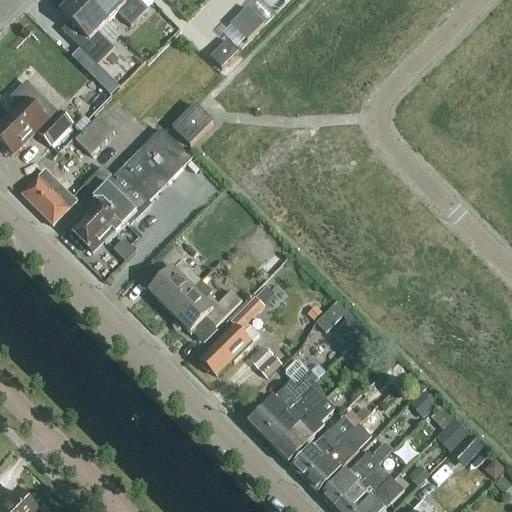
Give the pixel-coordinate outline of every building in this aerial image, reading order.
[(108,26),(81,0),(77,0),(61,16),(83,38),(75,47),(80,52),(98,70),(115,52),(98,36),(108,26)] [(118,0),(81,0),(108,26),(118,17),(131,30),(149,13),(135,0),(121,0),(120,2),(118,0)] [(370,0),(282,87),(305,110),(416,0),(370,0)] [(265,28),(247,11),(239,20),(256,37),(265,28)] [(256,37),(239,20),(231,28),(248,45),(256,37)] [(454,137),(511,81),(511,35),(432,113),(454,137)] [(211,62),(222,73),(238,56),(227,45),(211,62)] [(100,72),(98,70),(80,52),(72,60),(92,80),(100,72)] [(117,95),(124,88),(108,71),(101,78),(117,95)] [(242,105),(245,87),(227,85),(225,103),(242,105)] [(5,127),(0,132),(0,145),(1,147),(1,150),(8,156),(11,157),(13,159),(36,135),(56,116),(27,87),(13,101),(22,110),(17,116),(14,113),(3,124),(5,127)] [(174,133),(191,150),(213,127),(196,110),(174,133)] [(39,138),(51,150),(73,127),(61,116),(39,138)] [(91,160),(114,136),(99,121),(75,144),(76,145),(91,160)] [(370,281),(407,246),(294,127),(285,135),(273,123),(242,153),(261,173),(278,157),(360,245),(347,257),(370,281)] [(114,183),(95,203),(94,204),(99,209),(73,235),(93,255),(104,244),(107,247),(134,221),(137,224),(143,218),(140,215),(192,164),(163,134),(114,183)] [(23,199),(54,230),(77,207),(46,175),(23,199)] [(511,321),(438,243),(397,281),(406,291),(423,275),(511,368),(511,321)] [(130,249),(119,259),(125,266),(136,255),(130,249)] [(150,296),(171,316),(202,285),(182,265),(185,263),(175,252),(155,271),(165,281),(150,296)] [(202,285),(171,316),(191,337),(206,322),(216,332),(242,306),(232,295),(219,308),(210,299),(213,296),(202,285)] [(431,286),(417,299),(425,308),(439,295),(431,286)] [(267,292),(257,302),(263,308),(273,298),(267,292)] [(201,365),(203,366),(201,368),(209,376),(211,374),(216,380),(231,364),(234,367),(254,348),(241,334),(265,309),(263,308),(257,302),(256,301),(232,325),(236,330),(201,365)] [(448,305),(436,319),(446,328),(459,314),(448,305)] [(317,308),(308,318),(314,323),(323,314),(317,308)] [(333,311),(316,327),(326,337),(342,321),(333,311)] [(372,342),(356,357),(364,364),(380,350),(372,342)] [(272,359),(258,373),(267,383),(282,369),(272,359)] [(248,427),(260,439),(265,435),(266,436),(284,418),(291,413),(314,390),(313,389),(319,383),(310,375),(299,365),(295,364),(286,374),(286,378),(291,384),(248,427)] [(260,439),(275,454),(303,426),(302,425),(310,417),(311,418),(327,403),(334,396),(339,391),(335,386),(322,398),(314,390),(291,413),(284,418),(266,436),(265,435),(260,439)] [(334,396),(327,403),(331,407),(337,400),(334,396)] [(427,397),(416,406),(426,418),(437,409),(427,397)] [(303,426),(275,454),(289,468),(315,442),(313,440),(325,429),(322,426),(336,412),(331,407),(327,403),(311,418),(310,417),(302,425),(303,426)] [(431,421),(444,434),(454,424),(443,411),(431,421)] [(363,427),(360,429),(369,438),(374,433),(371,429),(381,418),(376,414),(371,418),(363,427)] [(292,471),(305,484),(360,429),(363,427),(351,415),(345,421),(331,434),(331,433),(318,445),(315,447),(292,471)] [(469,439),(454,424),(444,434),(459,449),(469,439)] [(360,429),(305,484),(318,497),(342,474),(346,468),(359,454),(355,450),(369,438),(360,429)] [(471,441),(452,461),(460,469),(462,471),(481,451),(471,441)] [(385,446),(374,458),(383,465),(393,454),(385,446)] [(321,500),(332,511),(335,511),(364,484),(364,485),(373,476),(372,476),(379,469),(367,457),(348,476),(346,474),(321,500)] [(335,511),(361,511),(385,489),(384,488),(391,481),(379,469),(372,476),(373,476),(364,485),(364,484),(335,511)] [(418,491),(429,479),(420,470),(408,481),(418,491)] [(504,498),(511,490),(511,489),(503,481),(495,489),(504,498)] [(384,511),(396,499),(385,489),(361,511),(384,511)] [(33,511),(16,495),(1,511),(0,510),(0,511),(33,511)]
